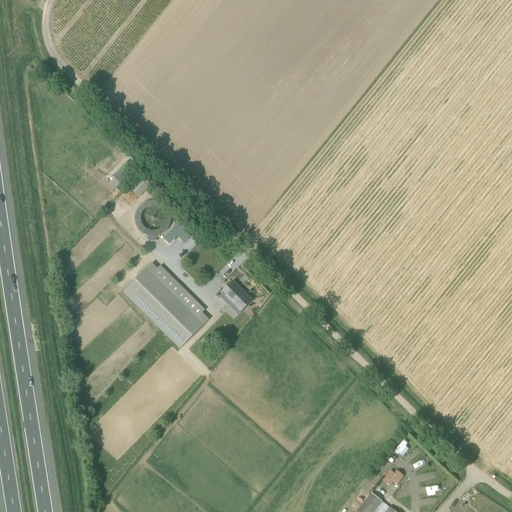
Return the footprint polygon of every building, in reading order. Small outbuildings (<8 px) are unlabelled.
[(113,177),(122,186),(129,178),(136,171),(127,163),(113,177)] [(139,198),(151,185),(141,176),(130,189),(139,198)] [(156,201),(150,201),(143,204),(139,208),(136,213),(135,219),(136,226),(139,231),(144,235),(149,237),(149,242),(157,241),(157,237),(162,235),(167,232),(170,226),(171,219),(170,213),(167,208),(163,204),(156,201)] [(147,268),(123,293),(179,350),(204,325),(147,268)] [(231,303),(240,313),(252,301),(233,282),(218,297),(228,306),(231,303)] [(212,341),(206,347),(215,356),(221,350),(212,341)] [(391,471),(383,480),(390,486),(398,477),(391,471)] [(374,511),(382,502),(371,493),(356,511),(374,511)]
